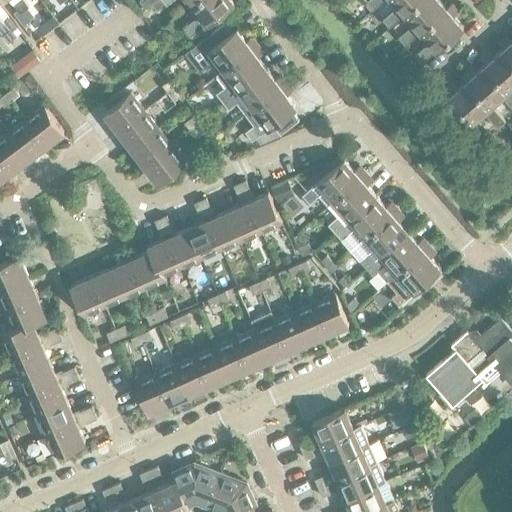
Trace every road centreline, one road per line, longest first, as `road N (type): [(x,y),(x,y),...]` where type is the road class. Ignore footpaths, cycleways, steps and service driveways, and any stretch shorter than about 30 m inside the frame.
road 1 (residential): [(0,209),(90,140),(131,199),(147,202),(340,121)]
road 2 (residential): [(246,410),(394,345),(487,268)]
road 3 (residential): [(340,121),(356,119),(487,268)]
road 4 (residential): [(52,278),(130,461)]
road 5 (residential): [(340,121),(255,0)]
road 6 (residential): [(130,461),(246,410)]
road 7 (residential): [(14,511),(130,461)]
